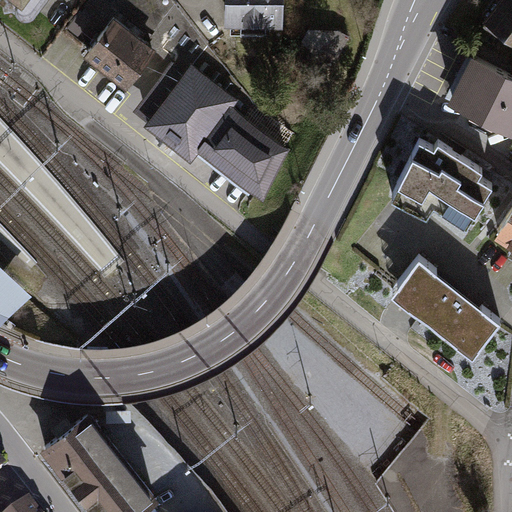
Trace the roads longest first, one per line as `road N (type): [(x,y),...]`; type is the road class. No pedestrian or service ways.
road 1 (residential): [(0,37),(487,423),(511,433)]
road 2 (primary): [(0,359),(48,374),(118,379),(163,369),(237,330),(293,264),(427,0)]
